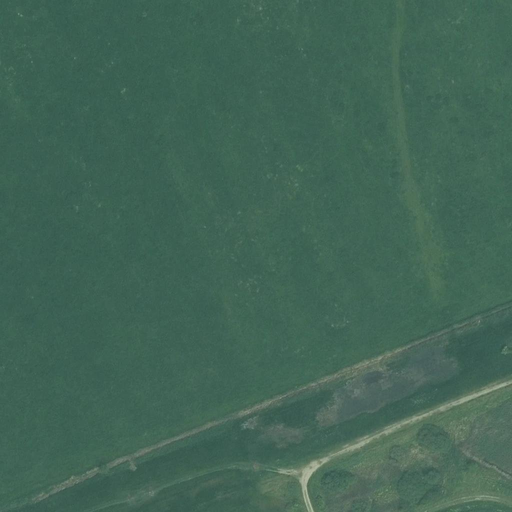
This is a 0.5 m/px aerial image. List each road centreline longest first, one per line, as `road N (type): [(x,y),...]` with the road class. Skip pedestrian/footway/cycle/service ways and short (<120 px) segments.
road 1 (track): [(70,511),(232,461),(296,473)]
road 2 (track): [(296,473),(511,383)]
